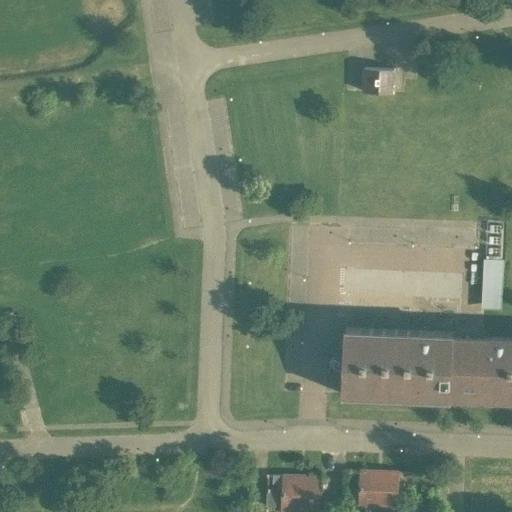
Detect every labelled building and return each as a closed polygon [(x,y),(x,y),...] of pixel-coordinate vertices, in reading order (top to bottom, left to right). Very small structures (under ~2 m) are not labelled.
[(363,66),(362,89),(394,90),(395,67),(363,66)] [(489,222),(489,240),(502,241),(502,222),(489,222)] [(484,258),(482,307),(501,307),(504,259),(484,258)] [(476,399),(476,395),(511,396),(511,337),(454,335),(454,331),(346,327),(343,394),(451,398),(451,394),(465,395),(465,398),(476,399)] [(397,511),(398,486),(399,470),(361,469),(360,505),(381,506),(380,511),(397,511)] [(283,475),(273,474),(273,483),(277,484),(277,488),(282,488),(282,511),(317,511),(319,511),(321,475),(283,474),(283,475)] [(352,498),(353,484),(344,484),(343,498),(352,498)] [(276,506),(276,492),(267,492),(266,506),(276,506)]
